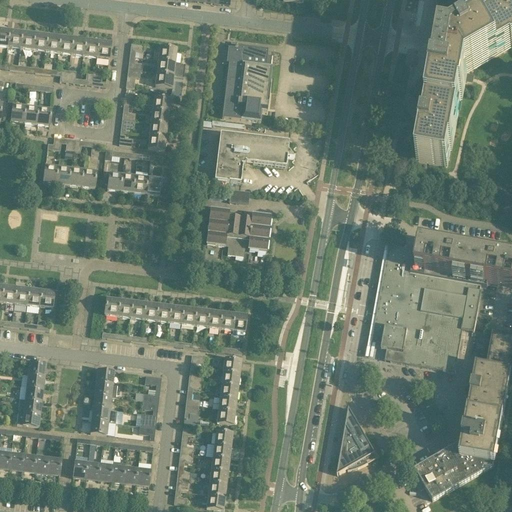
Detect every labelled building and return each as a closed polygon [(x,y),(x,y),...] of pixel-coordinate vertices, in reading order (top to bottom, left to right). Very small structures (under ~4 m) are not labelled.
[(459,45),(453,48),(442,46),(442,47),(445,47),(443,54),(438,54),(436,71),(439,71),(437,78),(431,77),(429,87),(427,87),(419,92),(416,109),(422,119),(429,121),(428,129),(423,128),(422,134),(423,139),(419,164),(446,169),(450,144),(452,144),(454,133),(461,93),(462,93),(465,74),(511,47),(511,13),(511,12),(506,11),(504,20),(494,18),(461,36),(459,45)] [(0,48),(7,49),(9,32),(0,31),(0,48)] [(19,51),(22,34),(9,32),(7,49),(19,51)] [(32,52),(34,35),(22,34),(19,51),(32,52)] [(45,54),(47,37),(34,35),(32,52),(45,54)] [(58,56),(60,38),(47,37),(45,54),(58,56)] [(70,57),(72,40),(60,38),(58,56),(70,57)] [(83,59),(85,42),(72,40),(70,57),(83,59)] [(96,60),(98,43),(85,42),(83,59),(96,60)] [(96,60),(109,62),(111,45),(98,43),(96,60)] [(142,55),(143,48),(131,46),(130,54),(142,55)] [(269,68),(270,58),(266,57),(266,51),(234,47),(233,54),(232,54),(230,64),(228,63),(221,120),(260,124),(261,114),(266,114),(272,69),(269,68)] [(157,62),(174,64),(176,51),(159,49),(157,62)] [(156,75),(173,77),(174,64),(157,62),(156,75)] [(128,72),(140,73),(141,66),(128,64),(128,72)] [(59,84),(67,85),(68,72),(61,72),(60,73),(60,78),(59,84)] [(67,85),(74,86),(76,73),(68,72),(67,85)] [(128,72),(125,90),(134,91),(135,80),(139,81),(140,73),(128,72)] [(85,87),(92,88),(94,76),(86,75),(85,87)] [(173,77),(156,75),(154,88),(171,90),(173,77)] [(94,76),(92,88),(99,89),(101,77),(94,76)] [(137,98),(125,96),(124,104),(136,105),(137,98)] [(151,112),(168,114),(170,101),(153,99),(151,112)] [(10,124),(23,126),(25,109),(13,107),(14,102),(8,101),(6,117),(11,118),(10,124)] [(38,110),(25,109),(23,126),(36,127),(38,110)] [(38,110),(36,127),(49,129),(51,112),(38,110)] [(150,125),(167,127),(168,114),(151,112),(150,125)] [(122,122),(134,123),(135,116),(122,114),(122,122)] [(122,122),(121,129),(133,130),(134,123),(122,122)] [(148,138),(165,140),(167,127),(150,125),(148,138)] [(214,182),(236,185),(240,186),(242,168),(241,166),(244,166),(244,163),(246,165),(285,170),(287,159),(294,160),(287,152),(288,144),(220,135),(214,182)] [(146,151),(164,153),(165,140),(148,138),(146,151)] [(60,153),(61,140),(54,140),(52,152),(60,153)] [(119,140),(118,147),(131,149),(132,141),(119,140)] [(72,155),(74,142),(67,141),(65,154),(72,155)] [(82,143),(74,142),(72,155),(80,155),(82,143)] [(98,158),(99,152),(100,145),(92,144),(90,157),(98,158)] [(111,158),(119,159),(120,154),(112,153),(105,152),(104,162),(111,163),(111,158)] [(56,186),(58,169),(44,168),(42,185),(56,186)] [(70,171),(58,169),(56,186),(68,188),(70,171)] [(81,189),(83,172),(70,171),(68,188),(81,189)] [(96,174),(83,172),(81,189),(94,191),(96,174)] [(107,192),(120,194),(122,177),(109,175),(108,180),(102,179),(101,185),(107,186),(107,192)] [(122,177),(120,194),(132,195),(134,178),(122,177)] [(134,178),(132,195),(145,197),(147,180),(134,178)] [(147,180),(145,197),(158,198),(160,181),(147,180)] [(249,194),(235,193),(230,192),(229,205),(247,207),(249,194)] [(167,201),(157,200),(156,208),(166,209),(167,201)] [(210,210),(205,247),(225,249),(227,249),(226,257),(243,259),(244,251),(247,251),(247,252),(266,254),(271,217),(251,215),(251,221),(228,218),(229,212),(210,210)] [(392,352),(391,363),(444,372),(443,373),(455,376),(463,331),(475,333),(482,293),(480,292),(481,288),(410,275),(415,252),(405,250),(389,247),(373,337),(384,339),(382,350),(392,352)] [(415,252),(410,275),(481,288),(487,289),(488,285),(511,289),(511,263),(501,262),(502,262),(489,259),(489,260),(458,254),(446,251),(446,252),(419,247),(419,250),(415,250),(415,252)] [(13,306),(15,289),(2,288),(0,305),(13,306)] [(26,308),(28,291),(15,289),(13,306),(26,308)] [(38,309),(40,292),(28,291),(26,308),(38,309)] [(38,309),(51,311),(54,294),(40,292),(38,309)] [(116,319),(118,302),(105,300),(103,317),(116,319)] [(129,320),(131,303),(118,302),(116,319),(129,320)] [(142,322),(144,305),(131,303),(129,320),(142,322)] [(155,323),(157,306),(144,305),(142,322),(155,323)] [(167,325),(169,308),(157,306),(155,323),(167,325)] [(180,327),(182,309),(169,308),(167,325),(180,327)] [(193,328),(195,311),(182,309),(180,327),(193,328)] [(206,330),(208,312),(195,311),(193,328),(206,330)] [(218,331),(220,314),(208,312),(206,330),(218,331)] [(231,333),(233,316),(220,314),(218,331),(231,333)] [(244,334),(246,317),(233,316),(231,333),(244,334)] [(433,504),(435,503),(493,469),(511,360),(511,339),(494,336),(488,368),(477,366),(475,380),(477,380),(477,385),(471,384),(469,394),(473,394),(467,425),(469,426),(469,431),(463,430),(461,439),(465,440),(464,445),(460,444),(414,471),(420,481),(415,486),(420,492),(425,489),(426,491),(433,504)] [(204,359),(191,357),(190,365),(203,366),(204,359)] [(222,374),(239,376),(241,363),(224,361),(222,374)] [(28,377),(44,379),(46,366),(30,364),(28,377)] [(96,385),(112,387),(114,375),(98,373),(96,385)] [(238,389),(239,376),(222,374),(221,387),(238,389)] [(188,383),(201,384),(201,377),(189,375),(188,383)] [(27,390),(43,392),(44,379),(28,377),(27,390)] [(160,388),(161,380),(145,378),(144,386),(160,388)] [(188,383),(187,390),(200,392),(201,384),(188,383)] [(117,388),(112,387),(96,385),(95,398),(111,400),(115,400),(117,388)] [(236,401),(238,389),(221,387),(219,399),(236,401)] [(25,402),(41,404),(43,392),(27,390),(25,402)] [(142,403),(158,405),(159,398),(143,396),(142,403)] [(93,411),(109,412),(111,400),(95,398),(93,411)] [(235,414),(236,401),(219,399),(218,412),(235,414)] [(185,408),(198,410),(198,402),(186,401),(185,408)] [(18,414),(40,417),(41,404),(25,402),(20,402),(18,414)] [(141,411),(157,413),(158,405),(142,403),(141,411)] [(185,408),(184,416),(197,417),(198,410),(185,408)] [(375,456),(357,425),(349,410),(337,478),(347,472),(347,473),(353,472),(357,471),(361,469),(364,468),(368,466),(365,461),(375,456)] [(93,411),(92,423),(115,426),(117,414),(117,413),(109,412),(93,411)] [(233,427),(235,414),(218,412),(216,425),(233,427)] [(17,427),(38,430),(40,417),(18,414),(17,427)] [(155,431),(156,423),(140,421),(139,429),(155,431)] [(92,423),(90,436),(106,438),(106,437),(114,438),(115,426),(92,423)] [(154,438),(155,431),(139,429),(138,436),(154,438)] [(195,432),(182,430),(181,438),(194,439),(195,432)] [(214,446),(231,448),(232,435),(215,433),(214,446)] [(212,459),(229,461),(231,448),(214,446),(212,459)] [(179,456),(192,457),(193,450),(180,448),(179,456)] [(0,471),(9,472),(11,456),(0,454),(0,471)] [(23,458),(11,456),(9,472),(21,474),(23,458)] [(179,456),(178,463),(191,465),(192,457),(179,456)] [(34,475),(36,459),(23,458),(21,474),(34,475)] [(75,464),(73,480),(86,482),(88,465),(87,465),(87,460),(76,458),(75,464)] [(48,461),(36,459),(34,475),(46,477),(48,461)] [(211,472),(228,474),(229,461),(212,459),(211,472)] [(61,462),(60,462),(48,461),(46,477),(59,478),(61,462)] [(100,467),(98,483),(111,485),(113,469),(112,468),(113,464),(113,463),(101,461),(100,467)] [(100,467),(88,465),(86,482),(98,483),(100,467)] [(125,470),(113,469),(111,485),(123,486),(125,470)] [(136,488),(138,472),(125,470),(123,486),(136,488)] [(150,473),(138,472),(136,488),(148,489),(150,473)] [(209,485),(226,487),(228,474),(211,472),(209,485)] [(176,481),(189,483),(190,475),(177,474),(176,481)] [(176,481),(175,489),(188,490),(189,483),(176,481)] [(202,484),(200,497),(208,498),(225,500),(226,487),(209,485),(202,484)] [(206,511),(213,511),(215,511),(223,511),(225,500),(208,498),(206,511)] [(173,507),(186,508),(187,501),(174,499),(173,507)]
